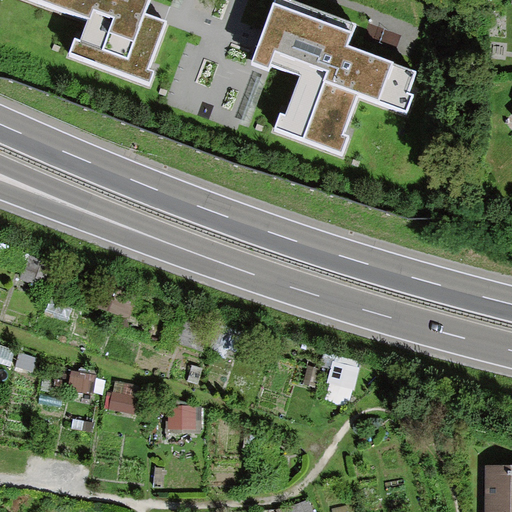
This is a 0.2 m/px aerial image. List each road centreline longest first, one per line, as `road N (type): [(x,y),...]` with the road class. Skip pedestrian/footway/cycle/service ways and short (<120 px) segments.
road 1 (track): [(0,481),(149,505),(265,501),(302,488),(328,443),(0,331)]
road 2 (motorway): [(511,303),(312,247),(0,125)]
road 3 (motorway): [(0,161),(264,276)]
road 4 (motorway): [(0,190),(264,276)]
road 5 (motorway): [(264,276),(511,350)]
road 6 (track): [(328,443),(368,408),(398,412),(423,426),(446,462),(457,511)]
